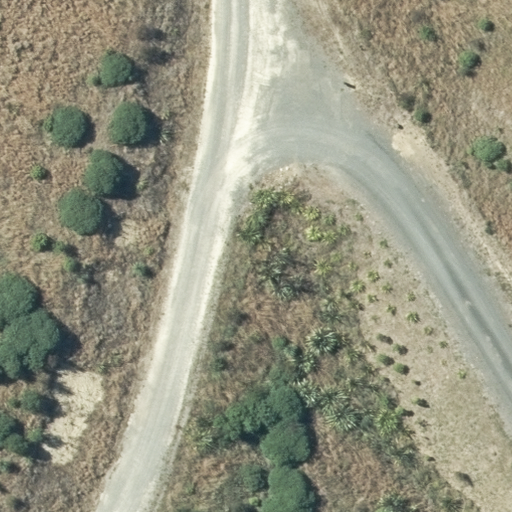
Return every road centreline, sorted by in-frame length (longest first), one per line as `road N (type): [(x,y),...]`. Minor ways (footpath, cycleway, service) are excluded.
road 1 (residential): [(75,511),(141,409),(208,125),(209,0)]
road 2 (residential): [(270,0),(408,280),(511,420)]
